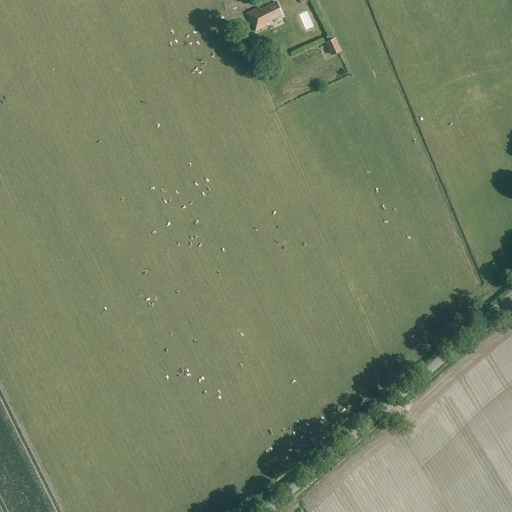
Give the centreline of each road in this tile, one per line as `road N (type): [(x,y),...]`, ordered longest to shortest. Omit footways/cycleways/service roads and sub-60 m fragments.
road 1 (track): [(404,391),(255,59)]
road 2 (unclassified): [(265,511),(511,296)]
